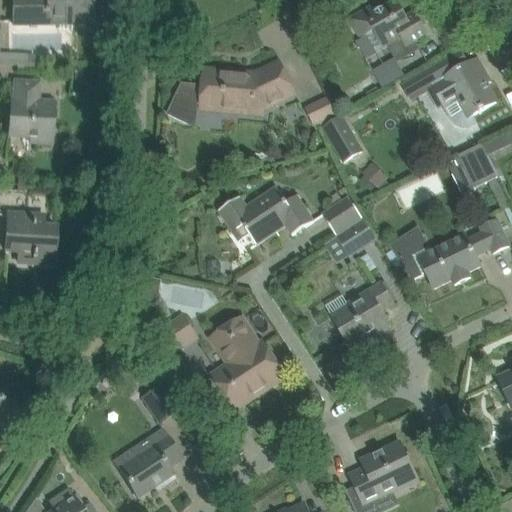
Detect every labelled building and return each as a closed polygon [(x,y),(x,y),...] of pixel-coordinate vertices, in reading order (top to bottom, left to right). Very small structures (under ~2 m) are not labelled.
[(11,0),(12,26),(59,26),(59,20),(92,19),(92,18),(109,18),(108,0),(11,0)] [(428,36),(420,22),(426,19),(425,17),(420,9),(406,17),(396,1),(379,11),(375,4),(348,20),(360,40),(373,32),(383,50),(401,40),(406,49),(428,36)] [(383,66),(394,84),(405,78),(394,59),(383,66)] [(431,87),(444,110),(454,126),(459,129),(463,130),(469,129),(477,125),(473,117),(496,104),(482,80),(487,77),(477,60),(431,87)] [(241,83),(242,75),(204,71),(202,88),(182,86),(168,116),(195,129),(197,107),(199,107),(199,113),(263,120),(264,111),(295,96),(283,71),(282,71),(256,84),(241,83)] [(8,138),(30,140),(30,144),(51,146),(53,104),(37,102),(38,84),(14,83),(13,101),(10,101),(8,138)] [(303,109),(313,128),(336,116),(326,97),(303,109)] [(340,120),(322,130),(336,156),(342,166),(362,156),(347,129),(342,119),(340,120)] [(490,158),(511,149),(511,130),(484,142),(490,158)] [(497,178),(481,146),(457,157),(473,190),(497,178)] [(373,166),(363,176),(377,189),(386,179),(373,166)] [(358,181),(351,185),(357,198),(365,195),(358,181)] [(219,213),(232,234),(243,227),(256,247),(277,233),(276,231),(285,225),(293,238),(314,225),(296,197),(286,204),(277,189),(246,210),(239,199),(219,213)] [(322,217),(335,238),(361,221),(347,201),(322,217)] [(32,254),(32,264),(54,266),(55,237),(42,236),(43,217),(7,215),(4,253),(32,254)] [(336,239),(349,258),(376,241),(363,221),(336,239)] [(476,258),(491,250),(493,255),(509,248),(497,223),(481,230),(483,235),(469,242),(466,237),(430,254),(422,238),(396,256),(413,281),(426,274),(434,290),(452,282),(455,287),(471,279),(467,274),(481,268),(476,258)] [(381,313),(393,306),(383,289),(381,285),(346,306),(342,298),(325,308),(333,322),(351,350),(390,327),(381,313)] [(159,286),(159,311),(207,312),(208,287),(159,286)] [(159,333),(174,355),(197,340),(182,318),(159,333)] [(230,366),(213,378),(235,411),(285,378),(274,361),(263,345),(259,347),(241,320),(212,340),(230,366)] [(511,373),(498,380),(511,410),(511,409),(511,373)] [(174,414),(158,389),(142,399),(159,424),(174,414)] [(0,422),(10,408),(0,400),(0,422)] [(117,470),(125,482),(136,499),(172,475),(168,469),(181,460),(162,432),(129,453),(134,460),(117,470)] [(418,482),(415,475),(400,444),(370,458),(373,464),(364,468),(364,470),(349,477),(355,488),(347,492),(346,491),(345,491),(354,511),(383,511),(397,506),(392,494),(418,482)] [(53,511),(51,511),(93,511),(88,504),(81,509),(68,490),(48,503),(53,511)]
